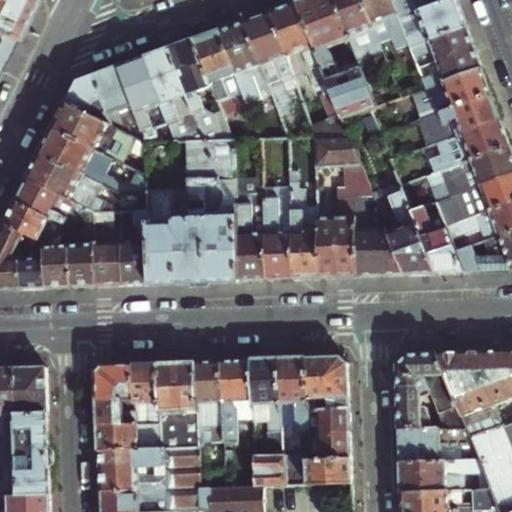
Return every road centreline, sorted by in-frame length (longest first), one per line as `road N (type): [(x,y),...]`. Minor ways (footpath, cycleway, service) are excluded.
road 1 (residential): [(374,315),(69,326)]
road 2 (residential): [(381,511),(374,315)]
road 3 (residential): [(69,326),(74,511)]
road 4 (residential): [(60,33),(100,41),(216,0)]
road 5 (residential): [(511,310),(374,315)]
road 6 (tertiary): [(60,33),(0,151)]
